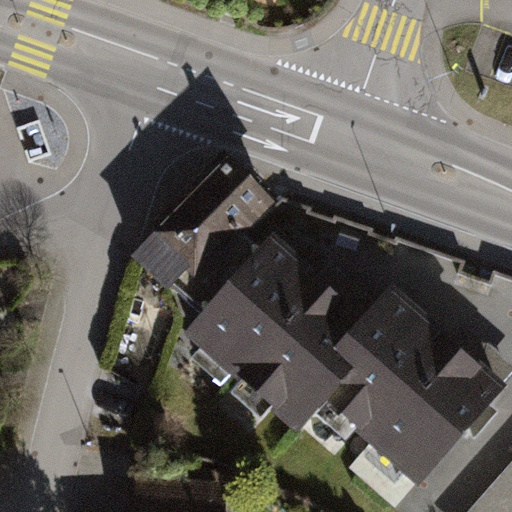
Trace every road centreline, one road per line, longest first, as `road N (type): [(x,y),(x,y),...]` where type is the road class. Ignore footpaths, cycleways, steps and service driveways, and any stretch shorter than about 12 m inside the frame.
road 1 (unclassified): [(112,223),(42,511)]
road 2 (secondary): [(200,86),(0,21)]
road 3 (secondary): [(511,195),(350,136)]
road 4 (unclassified): [(200,86),(163,173),(112,223)]
road 5 (secondary): [(350,136),(200,86)]
road 6 (residential): [(350,136),(395,0)]
